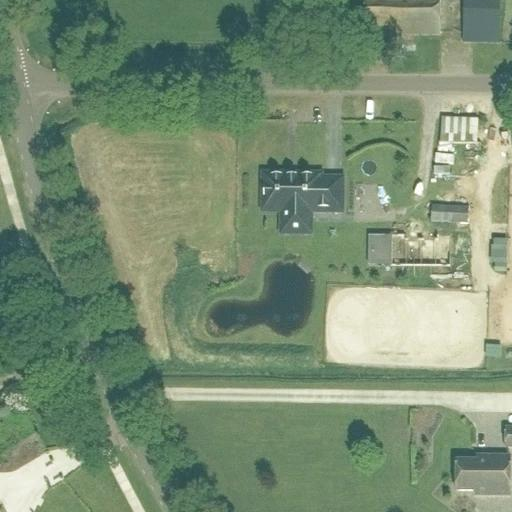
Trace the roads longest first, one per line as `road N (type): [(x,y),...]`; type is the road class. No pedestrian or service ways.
road 1 (unclassified): [(511,83),(103,82),(17,91)]
road 2 (tertiary): [(176,511),(86,328),(42,204),(17,91)]
